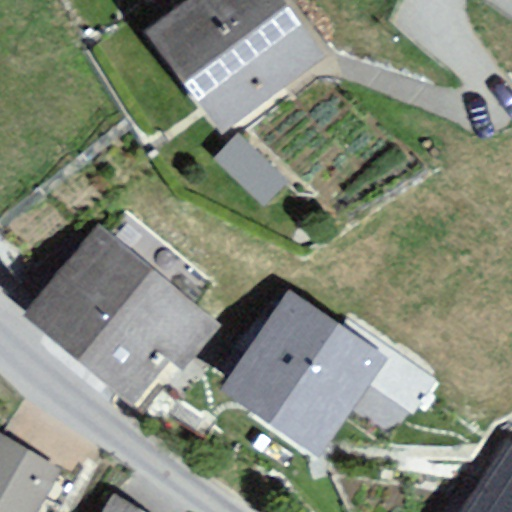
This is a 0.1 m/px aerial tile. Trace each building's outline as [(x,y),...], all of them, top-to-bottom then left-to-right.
[(325,62),(278,0),(212,0),(168,34),(239,127),(325,62)] [(225,332),(106,240),(45,319),(164,410),(225,332)] [(392,362),(296,303),(241,391),(338,450),(392,362)] [(48,511),(70,471),(5,438),(0,447),(0,511),(48,511)] [(511,511),(511,467),(486,511),(511,511)]
